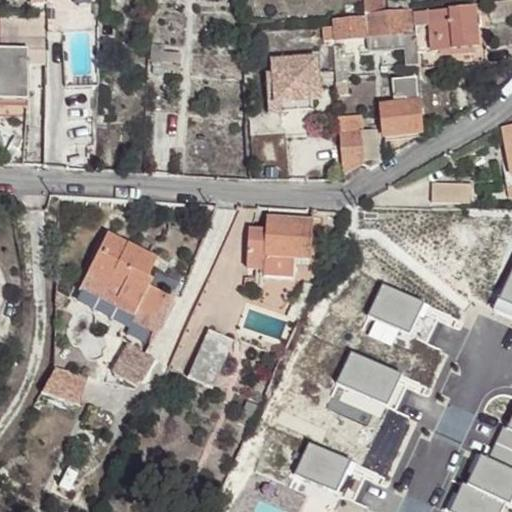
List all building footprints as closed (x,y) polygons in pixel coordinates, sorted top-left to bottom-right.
[(363,0),(363,17),(366,17),(383,15),(382,0),(363,0)] [(511,2),(490,5),(492,20),(511,18),(511,2)] [(41,5),(41,11),(41,21),(54,21),(53,6),(41,5)] [(41,11),(0,12),(0,37),(27,38),(41,39),(41,21),(41,11)] [(435,16),(435,26),(440,56),(478,52),(475,12),(435,16)] [(383,15),(366,17),(368,40),(410,37),(408,14),(387,15),(383,15)] [(420,27),(435,26),(435,16),(419,16),(420,27)] [(332,25),(333,43),(366,40),(363,22),(332,25)] [(97,63),(98,59),(99,39),(100,30),(81,31),(83,64),(97,63)] [(399,69),(412,69),(410,37),(368,40),(368,53),(398,52),(399,69)] [(41,39),(27,38),(26,51),(28,50),(27,59),(42,59),(41,39)] [(161,46),(148,46),(149,54),(161,54),(161,46)] [(28,50),(26,51),(0,50),(0,102),(27,103),(27,59),(28,50)] [(478,52),(440,56),(440,71),(481,67),(478,52)] [(161,54),(149,54),(148,63),(179,67),(180,55),(161,54)] [(279,104),(308,101),(315,100),(311,60),(269,64),(271,75),(272,104),(279,104)] [(344,64),(332,65),(334,98),(345,96),(344,64)] [(272,104),(271,75),(263,76),(264,104),(272,104)] [(168,79),(148,80),(148,87),(167,88),(168,79)] [(390,83),(390,111),(405,108),(415,107),(413,82),(390,83)] [(42,88),(43,115),(59,114),(59,88),(42,88)] [(308,111),(308,101),(279,104),(280,113),(308,111)] [(382,140),(418,136),(415,107),(405,108),(390,111),(380,111),(382,140)] [(357,120),(336,119),(336,131),(357,131),(357,120)] [(501,166),(505,185),(511,183),(511,125),(501,128),(508,164),(501,166)] [(336,131),(340,175),(360,167),(360,164),(358,135),(357,131),(336,131)] [(376,133),(358,135),(360,164),(378,162),(376,133)] [(382,140),(384,162),(416,143),(418,136),(382,140)] [(431,187),(431,206),(471,206),(471,187),(431,187)] [(265,260),(295,261),(310,261),(311,224),(266,223),(266,236),(265,260)] [(106,233),(79,288),(129,313),(132,308),(153,317),(163,294),(147,285),(151,281),(146,277),(155,259),(106,233)] [(248,272),(265,272),(265,260),(266,236),(249,235),(248,272)] [(350,245),(337,240),(333,249),(346,254),(350,245)] [(295,281),(295,261),(265,260),(265,272),(264,280),(295,281)] [(302,311),(312,289),(302,284),(282,325),(293,330),(302,311)] [(208,393),(230,345),(206,333),(184,381),(208,393)] [(41,392),(53,395),(53,370),(41,392)] [(53,370),(53,395),(71,400),(78,377),(53,370)] [(245,405),(236,427),(247,431),(256,411),(245,405)]
